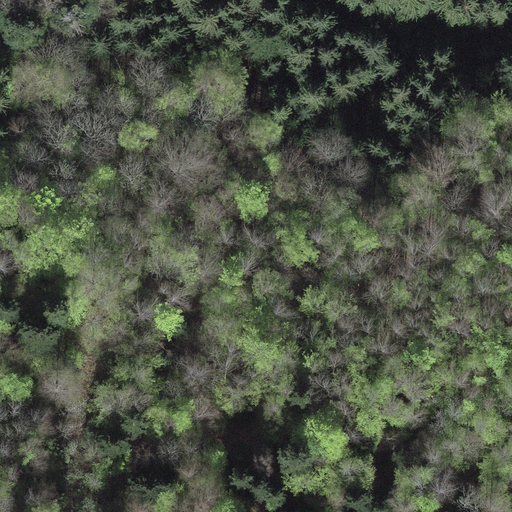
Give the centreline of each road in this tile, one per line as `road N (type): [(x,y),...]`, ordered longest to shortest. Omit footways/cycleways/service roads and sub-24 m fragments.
road 1 (track): [(173,0),(217,97),(303,177),(358,210),(511,244)]
road 2 (track): [(303,0),(383,28),(511,45)]
